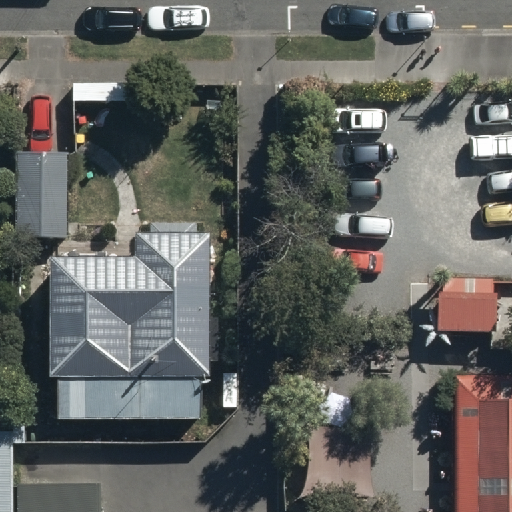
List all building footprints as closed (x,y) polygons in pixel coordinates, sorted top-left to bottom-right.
[(21,241),(69,240),(68,150),(20,150),(21,241)] [(140,261),(49,262),(49,387),(63,387),(64,429),(201,429),(201,388),(215,387),(214,235),(139,236),(140,261)] [(444,294),(444,332),(495,333),(495,294),(444,294)] [(511,511),(511,380),(454,380),(452,511),(511,511)] [(0,511),(16,511),(16,436),(0,436),(0,511)] [(22,511),(104,511),(105,486),(22,487),(22,511)]
